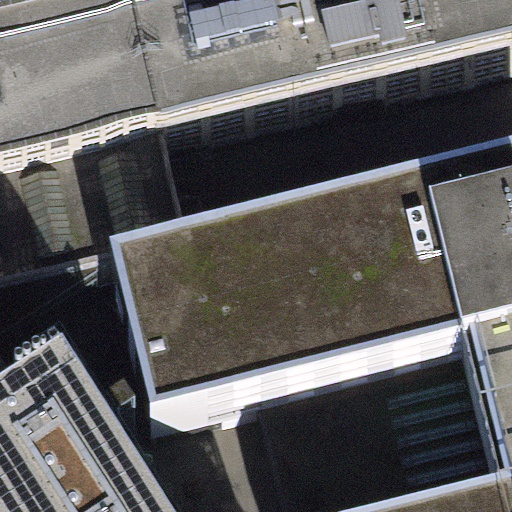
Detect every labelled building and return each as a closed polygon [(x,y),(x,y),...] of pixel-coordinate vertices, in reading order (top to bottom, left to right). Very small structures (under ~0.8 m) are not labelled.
[(511,78),(511,0),(212,0),(126,21),(159,162),(163,160),(511,78)] [(113,283),(189,264),(163,160),(159,162),(126,21),(0,50),(0,447),(26,430),(0,389),(0,356),(100,289),(100,285),(113,283)] [(511,511),(511,185),(189,264),(113,283),(117,298),(153,447),(257,422),(279,511),(511,511)] [(50,374),(39,381),(58,409),(123,511),(154,511),(120,459),(110,442),(61,367),(50,374)] [(0,511),(123,511),(58,409),(26,430),(0,447),(0,511)] [(126,432),(110,442),(120,459),(137,448),(126,432)]
